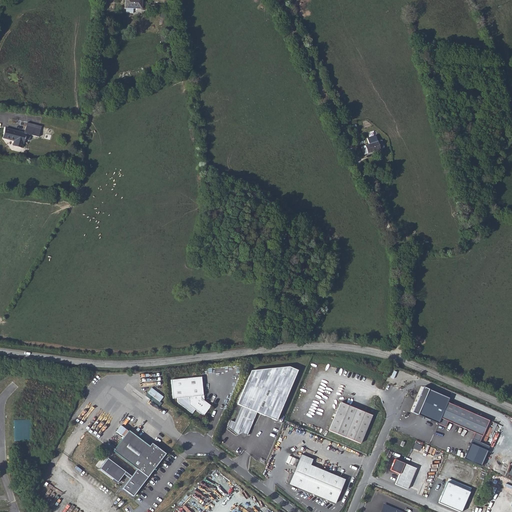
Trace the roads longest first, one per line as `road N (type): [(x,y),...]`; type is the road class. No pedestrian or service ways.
road 1 (unclassified): [(0,350),(126,364),(310,345),(353,348),(391,355),(511,408)]
road 2 (track): [(278,0),(398,248),(391,355)]
road 3 (unclassified): [(294,511),(194,443)]
road 4 (unclassified): [(351,511),(393,398)]
